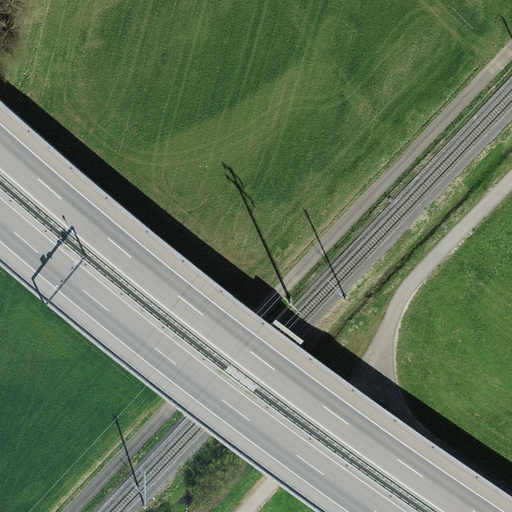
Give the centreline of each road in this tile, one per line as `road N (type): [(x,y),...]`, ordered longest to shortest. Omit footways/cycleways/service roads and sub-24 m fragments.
road 1 (track): [(511,47),(67,511)]
road 2 (motorway): [(476,511),(188,303),(0,144)]
road 3 (motorway): [(0,220),(160,353),(375,511)]
road 4 (track): [(511,175),(415,275),(368,373),(239,511)]
road 5 (track): [(511,499),(416,439),(368,373)]
